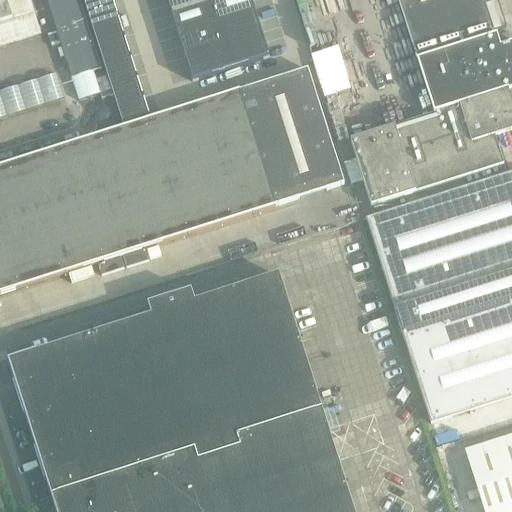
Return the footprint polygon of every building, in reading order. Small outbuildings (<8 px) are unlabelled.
[(12,0),(7,2),(13,21),(0,24),(0,50),(32,41),(42,38),(29,0),(12,0)] [(7,2),(6,0),(0,0),(0,24),(13,21),(7,2)] [(45,0),(71,81),(94,73),(101,71),(78,0),(45,0)] [(118,19),(112,0),(107,0),(85,7),(91,27),(118,19)] [(209,5),(207,0),(165,0),(171,17),(209,5)] [(254,13),(250,0),(223,0),(209,5),(216,26),(254,13)] [(396,0),(417,62),(492,38),(491,35),(507,30),(498,2),(483,7),(481,0),(396,0)] [(216,26),(209,5),(171,17),(177,38),(216,26)] [(261,34),(254,13),(216,26),(223,46),(261,34)] [(125,39),(118,19),(91,27),(97,47),(125,39)] [(223,46),(216,26),(177,38),(184,59),(223,46)] [(269,59),(268,56),(261,34),(223,46),(231,72),(269,59)] [(511,132),(511,105),(508,94),(511,92),(511,45),(501,49),(497,37),(496,37),(497,37),(417,62),(434,115),(349,142),(356,162),(344,166),(351,185),(362,182),(371,209),(504,166),(495,138),(511,132)] [(131,59),(125,39),(97,47),(104,67),(131,59)] [(231,72),(223,46),(184,59),(191,80),(192,84),(231,72)] [(137,79),(131,59),(104,67),(106,75),(110,87),(137,79)] [(0,296),(275,209),(275,208),(344,186),(308,72),(239,94),(239,93),(151,121),(123,130),(122,129),(0,168),(0,296)] [(94,73),(71,81),(79,103),(90,100),(101,96),(96,78),(94,73)] [(113,98),(106,75),(96,78),(101,96),(103,101),(113,98)] [(56,77),(0,94),(0,120),(64,101),(56,77)] [(144,99),(137,79),(110,87),(116,107),(144,99)] [(151,121),(144,99),(116,107),(123,130),(151,121)] [(118,126),(119,122),(118,119),(117,116),(115,113),(111,111),(108,111),(104,112),(101,114),(99,116),(98,120),(98,123),(99,126),(101,129),(103,131),(107,132),(110,132),(113,131),(116,129),(118,126)] [(511,175),(366,221),(402,336),(441,323),(511,300),(511,175)] [(9,364),(55,511),(353,511),(331,442),(279,278),(194,305),(190,290),(146,304),(151,319),(9,364)] [(511,400),(511,300),(402,336),(431,426),(511,400)] [(511,511),(511,438),(465,454),(483,511),(511,511)]
